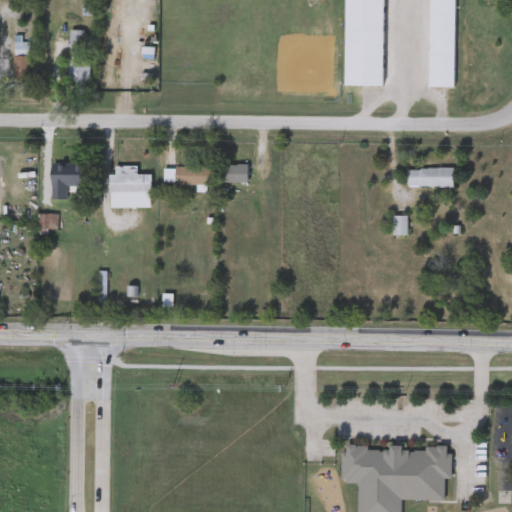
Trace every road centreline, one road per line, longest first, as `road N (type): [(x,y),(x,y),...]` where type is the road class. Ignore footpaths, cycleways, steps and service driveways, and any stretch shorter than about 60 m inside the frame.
road 1 (tertiary): [(0,333),(511,341)]
road 2 (residential): [(0,122),(511,119)]
road 3 (secondary): [(76,335),(77,511)]
